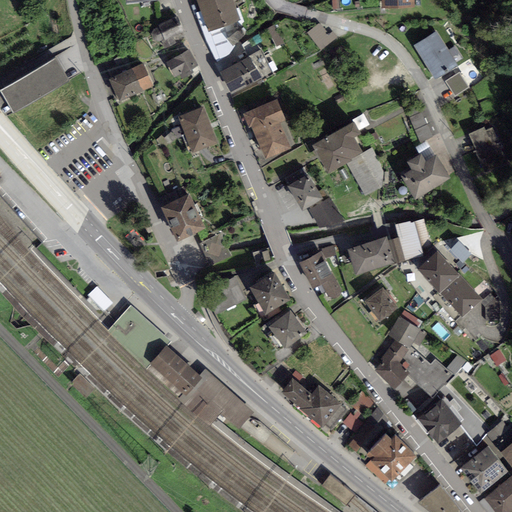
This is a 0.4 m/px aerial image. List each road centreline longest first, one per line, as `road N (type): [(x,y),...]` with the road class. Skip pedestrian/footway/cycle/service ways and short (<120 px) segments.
road 1 (residential): [(477,511),(295,275),(182,0)]
road 2 (residential): [(331,21),(380,36),(414,69),(511,270)]
road 3 (primary): [(399,511),(182,324)]
road 4 (residential): [(134,175),(72,0)]
road 5 (residential): [(182,324),(186,290),(134,175)]
road 6 (primary): [(182,324),(82,221)]
road 7 (track): [(455,0),(331,21)]
road 8 (primary): [(82,221),(0,129)]
